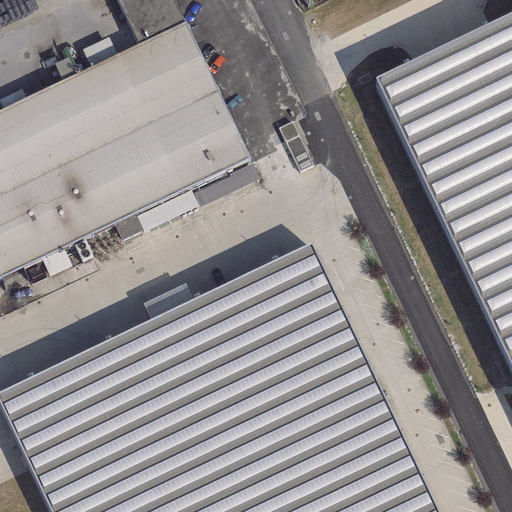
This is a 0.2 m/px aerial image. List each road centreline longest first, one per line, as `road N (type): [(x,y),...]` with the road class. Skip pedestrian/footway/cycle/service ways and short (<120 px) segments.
road 1 (residential): [(507,511),(260,0)]
road 2 (unknown): [(0,346),(27,325),(306,191),(348,182)]
